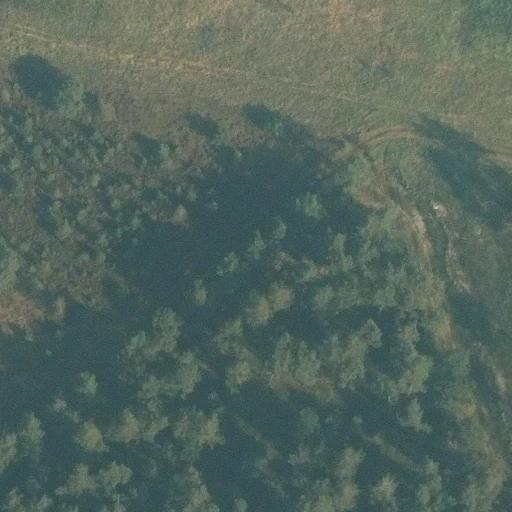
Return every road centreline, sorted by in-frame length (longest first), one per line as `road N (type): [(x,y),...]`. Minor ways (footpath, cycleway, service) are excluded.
road 1 (track): [(0,502),(359,206),(377,203),(396,213),(511,511)]
road 2 (track): [(0,46),(339,141),(350,152)]
